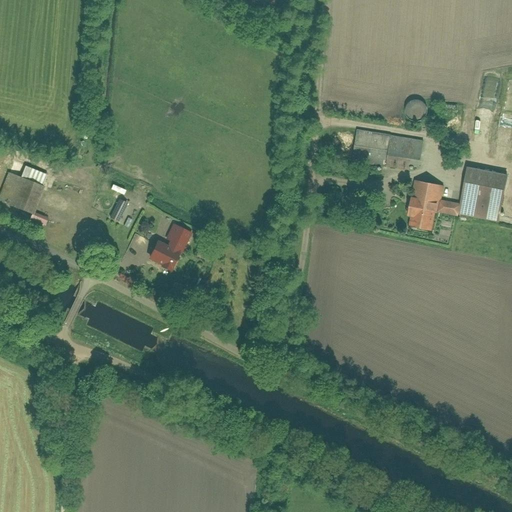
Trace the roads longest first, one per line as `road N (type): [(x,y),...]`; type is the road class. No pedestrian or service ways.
road 1 (track): [(91,272),(511,487)]
road 2 (unclassified): [(419,511),(59,341)]
road 3 (unclassified): [(59,341),(58,511)]
